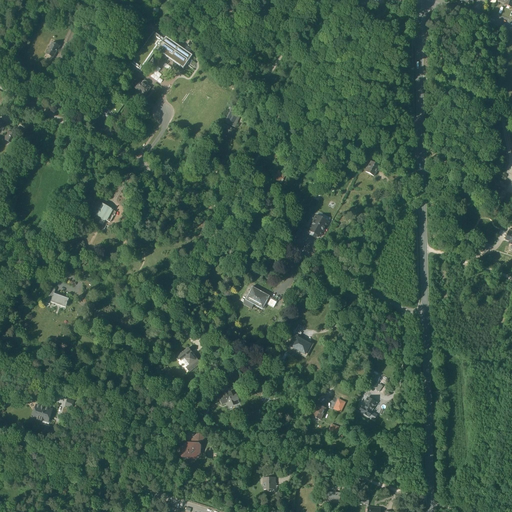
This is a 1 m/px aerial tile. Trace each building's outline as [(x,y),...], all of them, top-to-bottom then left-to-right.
[(154,33),(130,67),(140,74),(145,67),(154,66),(153,56),(153,55),(156,55),(157,57),(159,57),(159,54),(162,54),(183,69),(192,56),(166,37),(165,40),(154,33)] [(52,43),(46,54),(53,58),(59,47),(52,43)] [(265,66),(258,62),(253,70),(260,74),(265,66)] [(150,88),(139,80),(134,87),(137,90),(136,90),(141,94),(142,93),(145,95),(150,88)] [(123,106),(111,98),(104,108),(116,116),(123,106)] [(239,118),(230,113),(225,122),(234,127),(239,118)] [(234,130),(222,124),(219,131),(221,132),(217,140),(222,143),(225,138),(224,137),(227,133),(231,135),(234,130)] [(18,137),(8,132),(4,140),(14,145),(18,137)] [(379,167),(371,162),(365,172),(374,177),(379,167)] [(281,172),(278,170),(275,175),(277,176),(275,180),(279,182),(281,179),(283,180),(286,176),(284,174),(284,173),(282,172),(281,172)] [(503,184),(498,182),(497,184),(495,183),(494,188),(504,191),(506,187),(502,186),(503,184)] [(116,213),(103,205),(97,216),(101,218),(102,219),(104,221),(106,220),(110,223),(116,213)] [(78,212),(71,219),(74,221),(80,214),(78,212)] [(328,222),(316,216),(308,230),(311,232),(311,233),(311,234),(316,236),(317,236),(317,235),(320,237),(328,222)] [(130,224),(123,217),(120,220),(128,227),(130,224)] [(302,229),(297,226),(291,236),(297,239),(302,229)] [(57,277),(51,274),(48,283),(54,285),(57,277)] [(270,297),(252,287),(245,300),(263,310),(270,297)] [(55,290),(51,289),(46,303),(50,305),(51,302),(55,304),(55,303),(65,306),(66,304),(67,304),(68,303),(67,302),(68,300),(54,295),(55,290)] [(277,302),(271,299),(268,305),(274,308),(277,302)] [(299,337),(296,335),(289,347),(306,356),(312,344),(299,337)] [(200,364),(188,348),(177,357),(181,361),(182,360),(187,367),(186,368),(189,373),(200,364)] [(379,392),(384,384),(382,382),(376,390),(379,392)] [(231,392),(218,398),(219,400),(219,401),(220,401),(222,405),(222,404),(223,404),(224,404),(224,403),(225,404),(228,403),(227,401),(234,398),(231,392)] [(341,412),(345,402),(337,398),(332,409),(341,412)] [(74,402),(67,400),(65,406),(72,408),(74,402)] [(367,403),(364,410),(362,409),(361,412),(369,417),(371,413),(370,412),(373,406),(367,403)] [(41,407),(36,405),(34,411),(34,410),(31,419),(37,420),(43,422),(43,423),(49,425),(50,420),(49,420),(53,410),(49,409),(46,408),(45,406),(43,406),(41,407)] [(318,405),(312,417),(315,418),(315,419),(316,419),(317,419),(320,420),(325,408),(318,405)] [(342,429),(334,427),(333,430),(330,429),(329,432),(340,436),(340,437),(342,437),(344,434),(340,433),(342,429)] [(198,444),(181,443),(180,455),(183,458),(186,458),(188,456),(197,457),(200,455),(200,451),(198,449),(198,444)] [(274,478),(264,478),(265,483),(262,486),(265,488),(265,490),(266,490),(269,492),(271,490),(275,490),(275,486),(276,485),(275,483),(274,478)]
